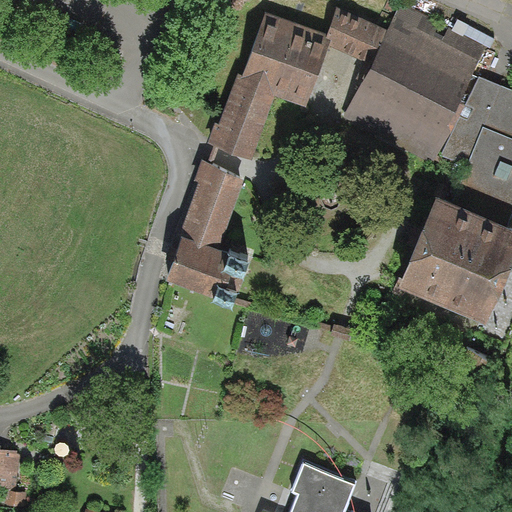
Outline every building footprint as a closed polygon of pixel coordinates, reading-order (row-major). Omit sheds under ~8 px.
[(371,65),(345,121),(436,162),(440,155),(477,77),(491,48),(400,4),(387,31),(371,65)] [(213,150),(217,152),(251,166),(275,98),(309,108),(332,48),(326,45),(330,35),(266,10),(221,125),(217,123),(207,148),(213,150)] [(330,35),(326,45),(332,48),(371,65),(387,31),(341,11),(330,35)] [(511,90),(477,77),(440,155),(468,168),(454,208),(506,231),(511,215),(511,90)] [(217,152),(213,150),(207,163),(211,165),(217,152)] [(220,254),(245,182),(211,165),(207,163),(202,160),(196,177),(201,179),(180,240),(220,254)] [(511,233),(506,231),(454,208),(436,201),(421,236),(396,294),(486,332),(511,271),(511,233)] [(220,254),(180,240),(165,283),(234,308),(250,263),(220,254)] [(0,494),(24,498),(26,488),(14,487),(19,449),(0,446),(0,494)] [(355,475),(305,457),(292,488),(299,491),(290,511),(366,511),(344,503),(355,475)]
